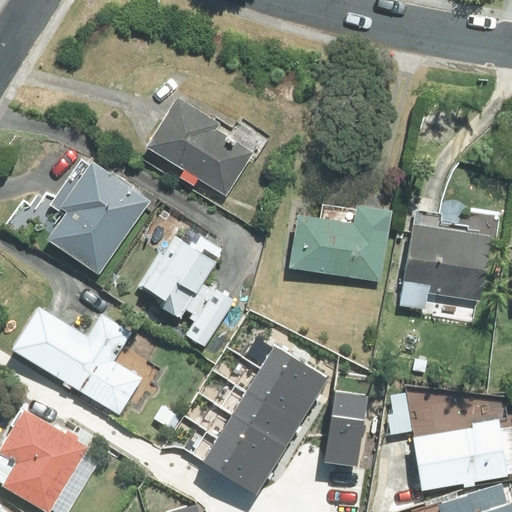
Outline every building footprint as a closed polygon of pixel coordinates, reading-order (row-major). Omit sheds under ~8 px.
[(231,192),(271,139),(244,119),(238,126),(187,89),(153,135),(231,192)] [(159,193),(91,145),(52,202),(67,212),(51,235),(103,272),(159,193)] [(388,278),(399,200),(364,195),(361,215),(303,206),(294,264),(388,278)] [(418,214),(401,301),(431,307),(434,290),(489,300),(502,230),(418,214)] [(167,299),(190,313),(184,323),(212,340),(239,295),(211,278),(228,249),(183,222),(150,276),(173,290),(167,299)] [(94,328),(48,296),(17,340),(121,412),(147,374),(117,354),(137,325),(109,306),(94,328)] [(96,437),(32,399),(5,445),(19,454),(4,480),(53,509),(96,437)] [(511,415),(419,429),(427,487),(511,474),(511,415)] [(223,454),(232,511),(262,511),(327,501),(325,490),(363,484),(354,433),(223,454)] [(413,511),(511,511),(511,483),(511,481),(413,511)] [(0,511),(25,511),(0,496),(0,511)]
